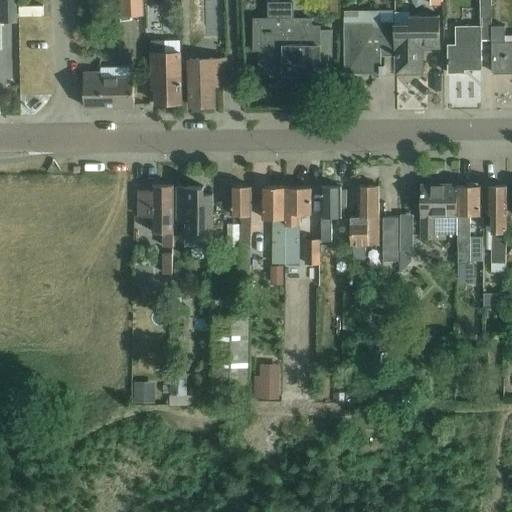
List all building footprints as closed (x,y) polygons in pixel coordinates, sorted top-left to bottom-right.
[(15,0),(0,0),(1,24),(16,24),(15,0)] [(207,26),(207,0),(206,0),(193,0),(193,26),(207,26)] [(492,39),(492,27),(491,0),(479,0),(480,26),(456,26),(456,44),(448,45),(448,73),(464,73),(464,69),(482,69),(481,39),(492,39)] [(267,18),(253,18),(253,52),(258,52),(258,74),(285,75),(320,75),(320,72),(320,65),(320,48),(332,48),(332,31),(320,31),(319,25),(312,25),(312,18),(293,18),(293,2),(267,2),(267,18)] [(410,23),(396,23),(396,55),(396,67),(396,72),(411,72),(423,72),(423,52),(420,52),(420,48),(440,48),(440,16),(410,16),(410,23)] [(396,55),(396,23),(396,21),(353,22),(344,22),(345,73),(385,73),(385,65),(381,65),(381,56),(396,55)] [(505,27),(492,27),(492,39),(492,41),(492,72),(511,71),(511,42),(506,43),(506,35),(505,27)] [(151,54),(149,54),(150,89),(154,89),(154,104),(156,104),(165,104),(166,107),(176,107),(177,103),(180,103),(179,74),(178,62),(178,53),(164,53),(164,40),(151,41),(151,54)] [(213,85),(226,85),(226,59),(189,60),(190,80),(189,80),(190,106),(214,106),(213,85)] [(97,67),(97,72),(81,72),(82,108),(131,106),(130,66),(97,67)] [(152,190),(139,190),(139,215),(152,215),(152,232),(161,232),(162,232),(162,247),(173,247),(173,186),(153,186),(152,190)] [(177,186),(177,220),(186,220),(186,242),(212,242),(212,194),(203,194),(203,186),(177,186)] [(250,277),(251,235),(252,217),(252,186),(232,187),(232,215),(241,215),(239,277),(250,277)] [(285,263),(287,186),(264,186),(264,218),(273,218),(273,263),(285,263)] [(311,186),(287,186),(285,263),(300,264),(300,213),(311,213),(311,186)] [(342,186),(322,186),(322,240),(322,241),(332,241),(332,240),(332,217),(342,217),(342,207),(346,207),(346,188),(342,188),(342,186)] [(359,186),(359,209),(350,209),(351,240),(353,240),(353,257),(365,257),(366,240),(378,240),(378,217),(379,186),(359,186)] [(457,233),(457,186),(422,186),(422,237),(431,237),(431,233),(457,233)] [(480,186),(457,186),(457,214),(457,233),(457,236),(457,246),(459,246),(458,262),(469,262),(469,246),(469,236),(469,214),(480,214),(480,186)] [(506,271),(506,263),(507,236),(508,186),(487,186),(487,214),(492,214),(492,237),(492,263),(492,271),(506,271)] [(413,211),(400,211),(400,247),(399,269),(412,257),(403,247),(413,247),(413,211)] [(383,260),(398,260),(399,217),(384,217),(383,260)] [(238,219),(219,221),(221,240),(239,238),(238,219)] [(306,264),(319,264),(319,239),(306,239),(306,264)] [(173,253),(162,253),(162,274),(172,274),(173,253)] [(145,279),(144,258),(124,259),(125,280),(145,279)] [(282,268),(270,268),(270,284),(282,284),(282,268)] [(478,293),(490,291),(488,277),(476,279),(478,293)] [(506,291),(496,291),(496,303),(506,303),(506,291)] [(247,382),(248,317),(216,317),(215,381),(247,382)] [(152,351),(153,333),(140,332),(139,350),(152,351)] [(379,344),(379,353),(396,353),(396,345),(379,344)] [(256,379),(256,398),(261,398),(278,398),(278,367),(261,367),(261,379),(256,379)] [(133,404),(154,404),(154,382),(133,382),(133,404)] [(190,395),(190,405),(207,405),(207,388),(191,387),(190,395)] [(283,391),(283,402),(317,403),(317,392),(283,391)] [(169,394),(169,405),(190,405),(190,395),(169,394)]
